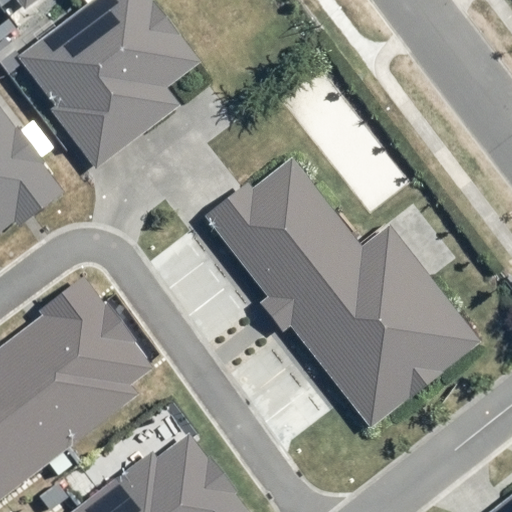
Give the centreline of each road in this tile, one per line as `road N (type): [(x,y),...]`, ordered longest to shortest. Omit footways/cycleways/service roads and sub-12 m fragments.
road 1 (residential): [(511,406),(379,511)]
road 2 (residential): [(430,23),(511,141)]
